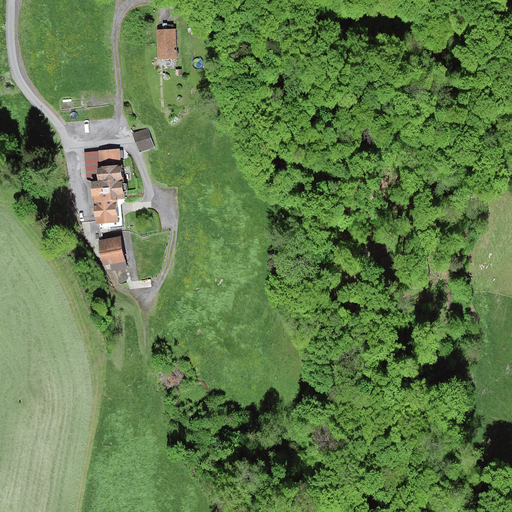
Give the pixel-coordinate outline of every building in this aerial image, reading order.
[(176,30),(157,31),(158,62),(177,62),(176,30)] [(109,95),(92,95),(93,117),(110,117),(109,95)] [(141,153),(157,148),(151,127),(135,132),(141,153)] [(104,169),(107,197),(96,198),(99,226),(121,224),(118,199),(128,198),(125,167),(104,169)] [(123,238),(100,241),(103,267),(126,264),(123,238)]
